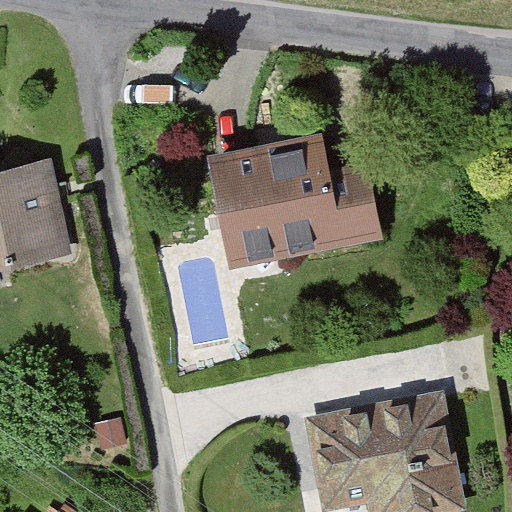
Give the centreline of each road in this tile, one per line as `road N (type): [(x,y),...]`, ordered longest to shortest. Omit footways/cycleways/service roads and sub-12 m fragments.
road 1 (residential): [(177,511),(80,16)]
road 2 (residential): [(80,16),(511,49)]
